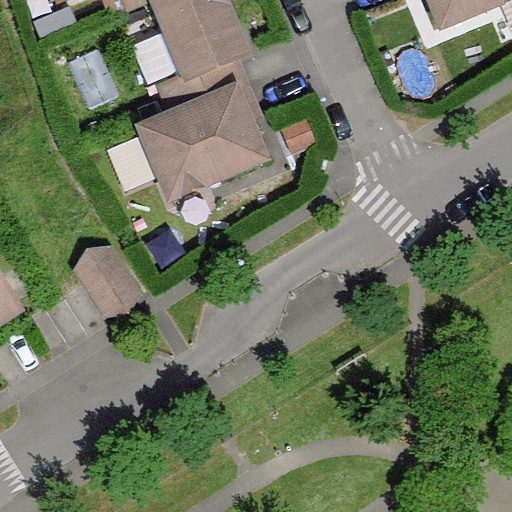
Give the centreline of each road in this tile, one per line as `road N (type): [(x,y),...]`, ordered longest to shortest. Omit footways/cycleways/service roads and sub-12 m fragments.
road 1 (residential): [(416,202),(243,323),(200,363),(0,475)]
road 2 (residential): [(320,0),(416,202)]
